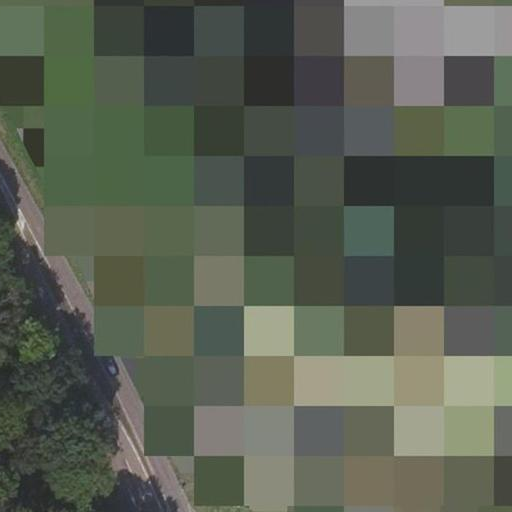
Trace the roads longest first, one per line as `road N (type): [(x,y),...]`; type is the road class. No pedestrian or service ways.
road 1 (secondary): [(178,511),(38,228),(0,178)]
road 2 (secondary): [(0,178),(10,228),(146,511)]
